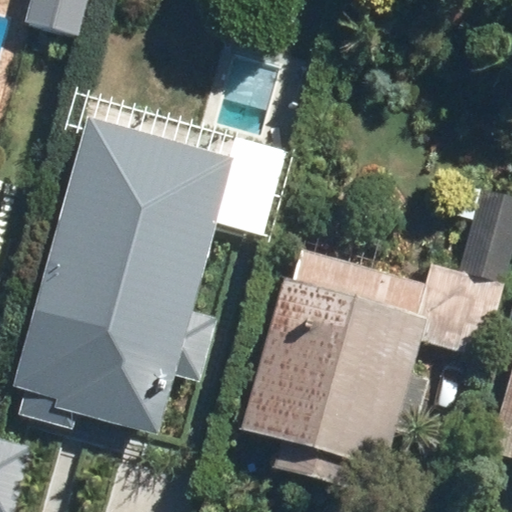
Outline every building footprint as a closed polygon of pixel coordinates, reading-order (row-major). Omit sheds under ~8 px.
[(32,0),(26,27),(84,41),(93,0),(32,0)] [(161,430),(176,378),(216,389),(234,325),(194,314),(237,162),(91,120),(14,388),(161,430)] [(474,220),(462,271),(507,281),(511,259),(511,196),(460,183),(452,215),(474,220)] [(430,379),(415,375),(430,318),(285,281),(253,404),(249,403),(242,433),(405,475),(430,379)] [(511,373),(497,457),(511,459),(511,373)] [(0,511),(23,511),(38,448),(0,438),(0,511)]
